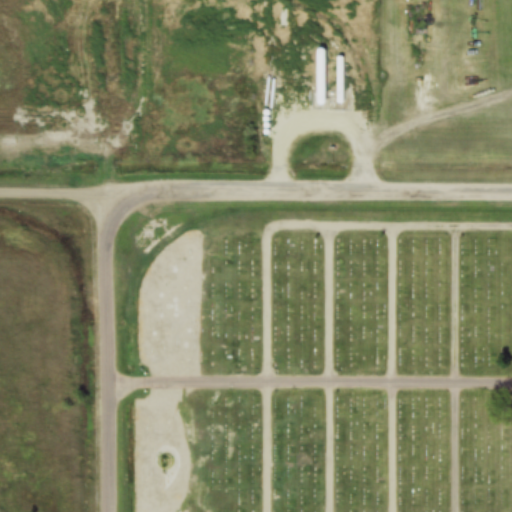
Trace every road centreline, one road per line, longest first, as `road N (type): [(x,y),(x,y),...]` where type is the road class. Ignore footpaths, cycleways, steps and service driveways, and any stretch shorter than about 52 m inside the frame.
road 1 (residential): [(511,191),(0,189)]
road 2 (residential): [(108,511),(106,189)]
